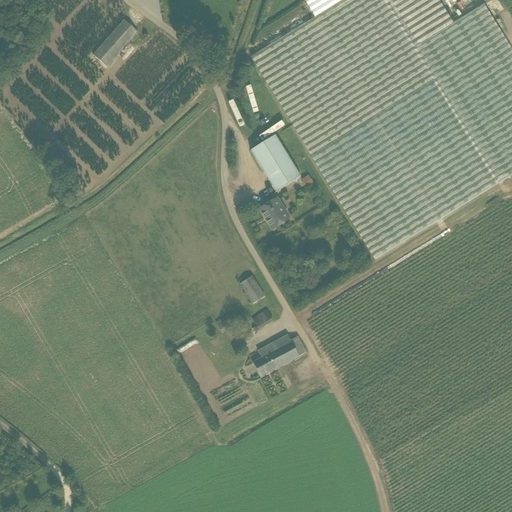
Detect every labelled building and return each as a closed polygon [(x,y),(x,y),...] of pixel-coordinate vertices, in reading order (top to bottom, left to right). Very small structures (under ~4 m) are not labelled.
[(384,0),(344,0),(315,18),(250,58),(311,157),(375,261),(511,176),(511,51),(483,5),(453,24),(414,48),(387,5),(384,0)] [(306,0),(305,1),(315,18),(344,0),(306,0)] [(394,0),(387,5),(414,48),(453,24),(437,0),(394,0)] [(93,56),(98,60),(106,68),(137,32),(124,21),(93,56)] [(253,113),(257,111),(250,85),(246,86),(253,113)] [(229,104),(240,129),(245,127),(234,102),(229,104)] [(275,113),(251,126),(253,131),(277,117),(275,113)] [(250,152),(276,193),(300,178),(275,136),(250,152)] [(304,187),(313,184),(310,176),(301,179),(304,187)] [(290,220),(277,199),(259,210),(272,231),(290,220)] [(252,305),(265,296),(252,276),(239,284),(252,305)] [(247,322),(254,333),(273,321),(266,310),(247,322)] [(252,364),(260,378),(299,358),(287,336),(258,352),(261,359),(252,364)]
